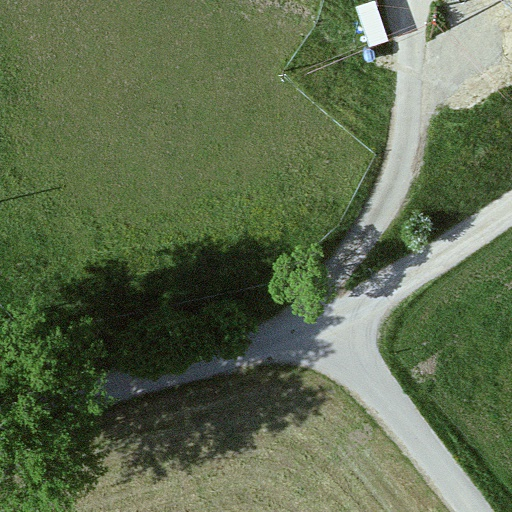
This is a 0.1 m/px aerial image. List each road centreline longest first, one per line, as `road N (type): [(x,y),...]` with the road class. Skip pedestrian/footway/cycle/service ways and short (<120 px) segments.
road 1 (unclassified): [(0,421),(329,324)]
road 2 (unclassified): [(471,511),(329,324)]
road 3 (unclassified): [(329,324),(511,207)]
